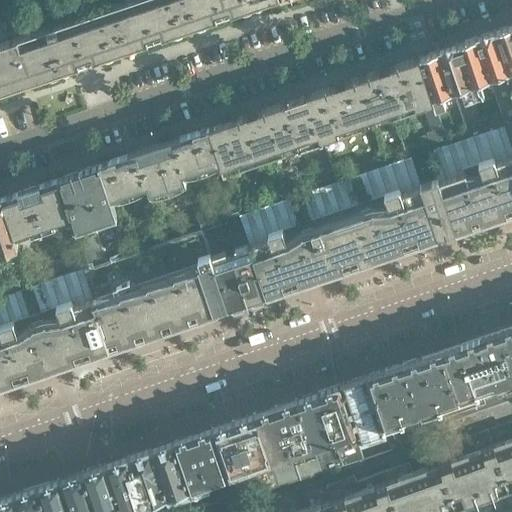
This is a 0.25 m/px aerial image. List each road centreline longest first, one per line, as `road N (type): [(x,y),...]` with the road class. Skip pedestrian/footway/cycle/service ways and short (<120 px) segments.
road 1 (residential): [(0,440),(511,266)]
road 2 (residential): [(0,150),(440,0)]
